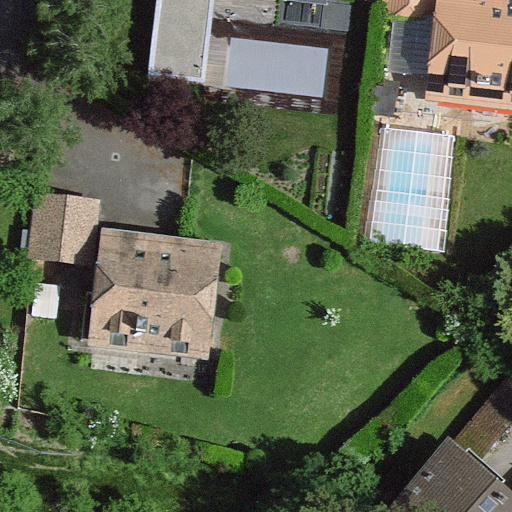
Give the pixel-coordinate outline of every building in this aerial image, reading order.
[(156,0),(148,79),(205,86),(214,0),(156,0)] [(389,0),(388,18),(443,24),(445,0),(389,0)] [(511,0),(445,0),(443,24),(435,106),(511,113),(511,0)] [(99,205),(41,199),(35,257),(93,263),(99,205)] [(109,238),(98,348),(218,359),(229,249),(109,238)] [(511,511),(511,497),(461,453),(410,511),(511,511)]
